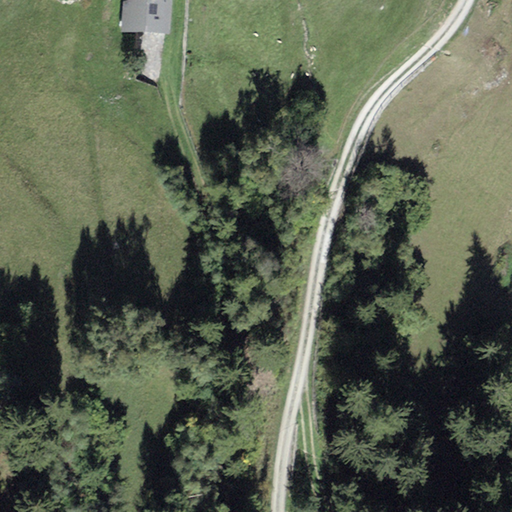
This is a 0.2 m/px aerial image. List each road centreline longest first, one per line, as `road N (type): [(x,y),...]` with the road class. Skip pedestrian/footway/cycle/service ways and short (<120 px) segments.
road 1 (track): [(218,511),(242,246),(93,78),(100,5)]
road 2 (track): [(468,0),(435,46),(388,88),(353,141),(330,207),(279,511)]
road 3 (track): [(300,382),(318,475),(336,511)]
